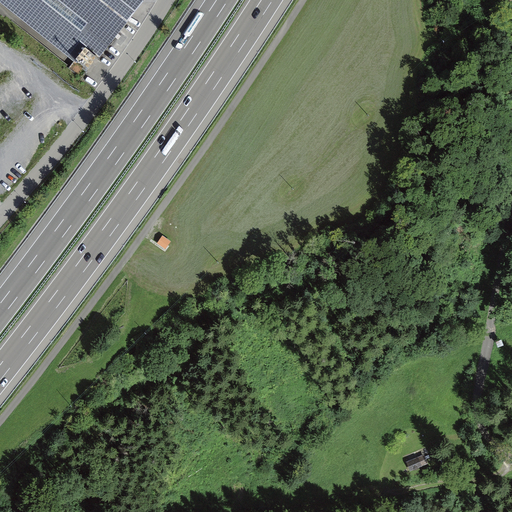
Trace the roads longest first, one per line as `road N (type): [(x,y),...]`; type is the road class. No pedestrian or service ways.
road 1 (motorway): [(0,374),(267,0)]
road 2 (motorway): [(222,0),(0,311)]
road 3 (track): [(236,511),(472,487),(511,468)]
road 4 (residential): [(166,0),(0,221)]
road 5 (track): [(511,216),(476,403),(489,440),(511,459)]
